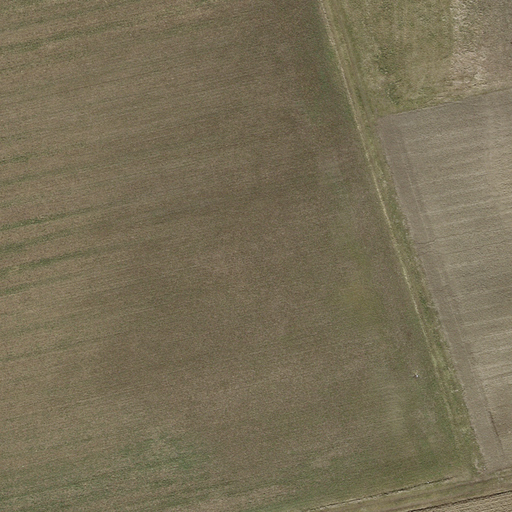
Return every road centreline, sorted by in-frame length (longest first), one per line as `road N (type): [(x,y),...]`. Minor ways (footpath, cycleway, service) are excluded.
road 1 (track): [(333,0),(482,485)]
road 2 (track): [(359,511),(511,479)]
